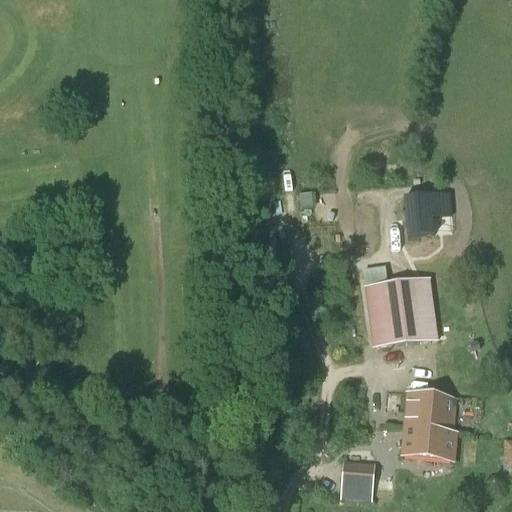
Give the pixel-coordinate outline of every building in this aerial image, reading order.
[(432,221),(450,220),(451,220),(449,196),(403,200),(406,239),(434,237),(433,236),(432,221)] [(428,282),(366,290),(374,351),(437,344),(428,282)] [(451,435),(455,403),(408,398),(401,458),(453,463),(456,436),(451,435)] [(504,473),(511,473),(511,442),(503,443),(504,473)] [(343,465),(340,502),(371,505),(374,468),(343,465)]
